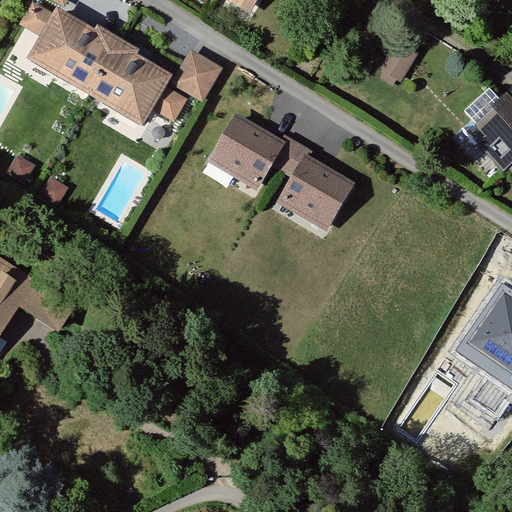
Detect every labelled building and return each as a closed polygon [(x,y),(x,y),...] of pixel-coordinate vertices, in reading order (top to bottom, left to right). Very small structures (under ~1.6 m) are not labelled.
[(250,0),(227,0),(244,10),(250,0)] [(170,74),(59,9),(28,60),(139,125),(170,74)] [(418,54),(397,42),(380,71),(401,83),(418,54)] [(224,68),(192,51),(175,84),(206,101),(224,68)] [(511,98),(499,87),(457,133),(511,182),(511,98)] [(279,137),(228,107),(199,155),(250,185),(279,137)] [(348,180),(297,150),(268,197),(319,227),(348,180)] [(35,167),(18,156),(8,173),(24,184),(35,167)] [(68,186),(52,175),(41,192),(58,203),(68,186)] [(76,308),(0,258),(0,337),(20,307),(60,333),(76,308)]
